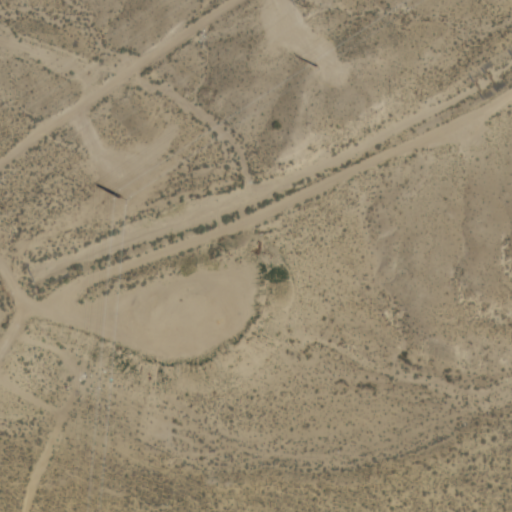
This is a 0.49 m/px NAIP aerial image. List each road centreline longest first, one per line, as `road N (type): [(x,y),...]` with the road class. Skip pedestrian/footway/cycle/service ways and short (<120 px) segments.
road 1 (track): [(41,310),(87,280),(245,224),(511,90),(159,52),(130,67),(74,66),(0,39)]
road 2 (track): [(0,264),(22,308),(134,326),(210,306),(220,287),(214,279),(184,281),(83,316)]
